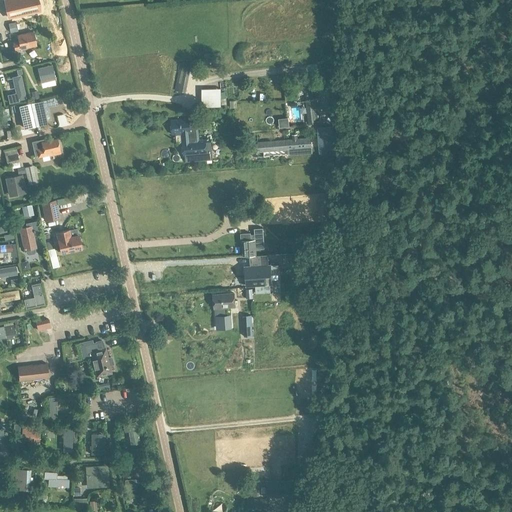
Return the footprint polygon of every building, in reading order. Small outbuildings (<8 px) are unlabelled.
[(36,0),(12,0),(16,16),(39,11),(36,0)] [(33,32),(17,35),(18,41),(13,42),(14,50),(36,46),(33,32)] [(222,57),(207,58),(208,67),(223,66),(222,57)] [(52,65),(38,68),(41,83),(56,80),(52,65)] [(16,93),(8,95),(9,102),(17,100),(26,98),(21,75),(12,77),(16,93)] [(186,84),(177,83),(176,90),(185,92),(186,84)] [(38,91),(31,92),(33,100),(39,98),(38,91)] [(318,98),(305,99),(307,109),(319,108),(318,98)] [(45,123),(41,102),(29,105),(34,126),(45,123)] [(29,105),(21,107),(25,127),(34,126),(29,105)] [(315,115),(307,116),(308,125),(317,124),(317,121),(321,121),(320,111),(315,112),(315,115)] [(289,124),(296,123),(295,113),(288,114),(289,124)] [(189,120),(171,121),(172,135),(182,134),(183,156),(185,156),(186,161),(212,159),(211,140),(205,140),(198,141),(196,119),(189,120)] [(325,132),(317,133),(319,155),(335,154),(332,127),(325,127),(325,132)] [(311,154),(311,143),(311,138),(257,142),(258,152),(288,150),(288,155),(311,154)] [(50,155),(60,153),(56,139),(44,142),(43,140),(32,142),(35,155),(38,155),(38,157),(49,154),(50,155)] [(19,162),(16,152),(5,155),(7,165),(11,164),(19,162)] [(33,166),(25,167),(29,185),(37,183),(33,166)] [(24,167),(17,168),(18,175),(25,174),(24,167)] [(17,176),(6,179),(9,193),(17,191),(18,195),(26,193),(23,179),(18,180),(17,176)] [(60,219),(56,200),(41,203),(45,221),(60,219)] [(36,248),(31,225),(27,226),(27,227),(20,229),(24,250),(26,250),(27,254),(29,255),(34,253),(35,252),(34,248),(36,248)] [(55,232),(56,238),(52,239),(54,246),(59,245),(60,253),(81,249),(78,236),(70,237),(68,229),(55,232)] [(251,233),(240,234),(241,242),(242,242),(243,256),(251,255),(256,255),(257,255),(257,249),(264,248),(264,246),(263,229),(254,229),(255,235),(255,237),(251,237),(251,236),(251,235),(251,233)] [(0,245),(0,257),(3,257),(3,255),(8,254),(8,251),(12,251),(11,244),(0,245)] [(55,248),(48,250),(52,268),(59,266),(61,266),(59,256),(57,256),(55,248)] [(251,265),(245,265),(246,284),(254,284),(255,292),(270,292),(270,284),(272,283),(271,279),(271,274),(279,273),(279,263),(268,264),(268,254),(257,255),(256,255),(251,255),(251,265)] [(15,273),(0,274),(0,286),(5,286),(5,282),(16,281),(15,273)] [(34,297),(24,299),(26,309),(44,305),(39,283),(31,285),(34,297)] [(234,293),(214,295),(215,309),(216,309),(217,316),(215,316),(216,321),(220,321),(220,329),(232,328),(231,315),(230,315),(225,315),(224,308),(230,307),(231,307),(238,307),(238,300),(235,301),(234,293)] [(0,305),(18,301),(16,295),(0,299),(0,305)] [(49,319),(36,321),(38,331),(47,329),(46,328),(51,327),(49,319)] [(11,326),(4,327),(0,328),(0,349),(6,348),(3,336),(13,334),(11,326)] [(21,331),(26,351),(36,348),(32,335),(29,336),(28,329),(21,331)] [(240,334),(242,342),(252,339),(250,332),(240,334)] [(95,351),(90,352),(96,376),(111,373),(109,366),(113,365),(111,357),(107,358),(103,340),(95,341),(96,342),(93,343),(95,351)] [(48,378),(46,364),(16,368),(18,382),(48,378)] [(0,375),(0,383),(11,383),(11,375),(0,375)] [(109,383),(93,386),(94,391),(110,388),(109,383)] [(15,389),(1,390),(1,403),(16,402),(15,389)] [(49,418),(58,418),(57,397),(48,397),(49,418)] [(137,423),(123,425),(124,433),(128,432),(131,446),(139,444),(136,426),(137,426),(137,423)] [(23,427),(22,436),(34,438),(33,444),(39,445),(40,438),(40,428),(23,427)] [(72,431),(72,428),(63,428),(63,452),(72,452),(72,442),(76,442),(76,431),(72,431)] [(104,434),(91,434),(91,455),(104,455),(104,434)] [(108,466),(86,468),(87,481),(96,481),(96,487),(109,486),(108,466)] [(15,469),(15,490),(30,490),(30,482),(33,482),(33,477),(31,477),(31,470),(15,469)] [(67,480),(56,479),(55,479),(55,473),(43,473),(43,479),(47,479),(47,486),(67,487),(67,480)] [(135,479),(124,480),(125,491),(148,489),(147,481),(136,482),(135,479)] [(265,481),(265,489),(265,494),(297,494),(297,481),(265,481)] [(247,511),(266,511),(266,499),(247,499),(247,511)]
